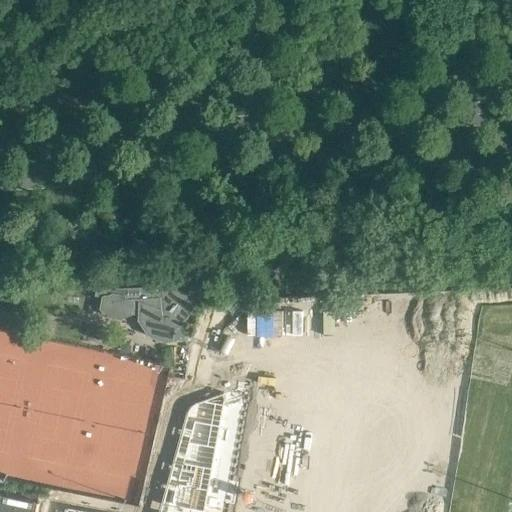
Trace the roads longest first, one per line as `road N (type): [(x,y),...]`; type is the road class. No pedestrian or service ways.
road 1 (primary): [(0,177),(511,146)]
road 2 (primary): [(511,113),(0,143)]
